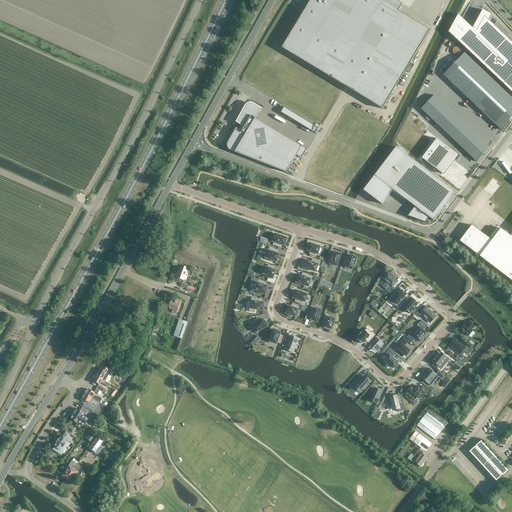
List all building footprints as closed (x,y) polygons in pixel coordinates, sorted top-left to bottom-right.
[(311,0),(282,48),(382,109),(430,30),(398,11),(402,4),(395,0),(311,0)] [(492,14),(483,9),(472,28),(459,15),(459,14),(458,14),(448,33),(449,33),(511,92),(511,42),(489,20),(492,14)] [(511,98),(464,53),(443,75),(501,130),(511,115),(511,98)] [(420,109),(476,161),(490,146),(434,95),(420,109)] [(227,145),(227,146),(228,146),(228,147),(228,148),(229,149),(229,150),(230,150),(231,151),(286,172),(297,155),(302,158),(307,149),(255,118),(261,108),(254,104),(253,103),(252,103),(251,103),(250,103),(249,103),(248,103),(247,103),(247,104),(246,104),(245,105),(245,106),(244,107),(236,122),(241,125),(239,129),(236,128),(229,141),(228,143),(228,144),(227,145)] [(316,124),(279,104),(276,110),(313,129),(316,124)] [(437,138),(422,158),(442,174),(454,158),(456,159),(459,155),(437,138)] [(396,147),(363,190),(382,204),(393,189),(415,206),(408,215),(407,216),(408,216),(424,222),(425,222),(429,217),(433,220),(455,192),(396,147)] [(472,225),(459,241),(511,280),(511,236),(501,228),(492,240),(472,225)] [(274,234),(272,241),(274,242),(272,245),(281,248),(282,245),(285,246),(287,239),(288,238),(275,233),(274,234)] [(309,248),(308,251),(310,251),(309,254),(315,256),(316,253),(318,254),(320,247),(316,245),(317,245),(313,243),(312,244),(310,243),(308,248),(309,248)] [(267,249),(264,258),(277,262),(280,254),(277,253),(278,250),(270,247),(269,250),(267,249)] [(331,253),(328,261),(331,262),(330,264),(337,266),(339,260),(340,261),(341,257),(340,256),(341,254),(334,252),(333,254),(331,253)] [(346,257),(343,265),(346,266),(346,267),(352,269),(354,264),(355,264),(357,260),(356,260),(356,257),(350,255),(349,258),(346,257)] [(305,262),(303,268),(316,272),(318,265),(319,265),(320,261),(312,258),(311,261),(306,260),(306,262),(305,262)] [(265,266),(262,274),(273,278),(276,270),(274,269),(275,267),(268,264),(267,267),(265,266)] [(176,277),(184,280),(189,268),(180,265),(176,277)] [(298,277),(296,282),(308,287),(311,280),(313,276),(303,272),(301,275),(299,275),(298,277)] [(389,285),(385,289),(391,294),(395,289),(393,287),(397,282),(387,273),(382,279),(389,285)] [(255,282),(253,290),(266,294),(268,288),(267,288),(268,286),(265,285),(267,282),(258,279),(257,282),(255,282)] [(325,287),(323,293),(330,296),(332,290),(325,287)] [(295,290),(292,298),(295,299),(294,302),(303,305),(304,302),(305,302),(308,294),(295,290)] [(396,296),(393,299),(396,302),(394,304),(399,308),(406,300),(404,298),(406,294),(401,290),(398,293),(396,292),(394,294),(396,296)] [(252,301),(251,308),(263,310),(264,305),(263,305),(264,303),(259,302),(260,299),(252,297),(251,301),(252,301)] [(168,307),(178,310),(181,300),(175,298),(174,302),(170,301),(168,307)] [(419,303),(414,299),(412,300),(410,298),(405,303),(408,305),(405,308),(410,313),(411,312),(413,314),(416,310),(414,308),(419,303)] [(288,305),(285,313),(296,317),(299,309),(298,309),(299,306),(292,304),(291,306),(288,305)] [(420,309),(413,316),(416,319),(420,314),(430,323),(436,316),(426,307),(422,311),(420,309)] [(311,308),(309,316),(311,317),(311,319),(313,320),(317,322),(318,319),(319,320),(320,316),(319,316),(321,310),(315,308),(314,309),(311,308)] [(326,314),(322,323),(326,324),(325,327),(331,329),(334,320),(335,319),(334,319),(329,317),(329,315),(326,314)] [(257,318),(250,322),(252,326),(253,326),(256,332),(267,326),(265,321),(264,321),(263,319),(262,320),(259,321),(257,318)] [(179,320),(174,335),(182,338),(187,322),(179,320)] [(467,325),(465,323),(463,326),(461,328),(460,329),(463,331),(463,332),(464,332),(465,333),(464,333),(467,336),(467,335),(468,336),(473,330),(472,329),(475,326),(473,325),(470,322),(470,321),(467,325)] [(409,334),(407,337),(413,342),(415,339),(418,342),(426,333),(423,330),(425,327),(420,322),(417,325),(419,327),(412,336),(409,334)] [(357,339),(363,344),(363,343),(366,340),(369,342),(376,334),(372,331),(371,332),(367,328),(365,330),(364,330),(364,331),(363,332),(362,332),(363,332),(362,332),(359,336),(357,339)] [(271,335),(269,341),(276,344),(277,342),(280,343),(283,336),(280,334),(280,332),(278,331),(273,329),(273,332),(272,331),(270,335),(271,335)] [(149,340),(156,342),(157,337),(156,336),(156,334),(151,333),(149,340)] [(298,338),(291,335),(286,350),(293,352),(298,338)] [(258,336),(250,344),(253,346),(261,338),(258,336)] [(375,343),(371,347),(376,352),(379,348),(380,349),(384,344),(376,338),(373,342),(374,343),(375,343)] [(455,338),(449,345),(462,356),(466,351),(469,354),(473,349),(467,344),(465,347),(455,338)] [(410,350),(402,343),(398,348),(406,356),(409,353),(408,352),(410,350)] [(384,355),(381,358),(385,361),(384,361),(393,368),(398,362),(393,357),(395,355),(389,349),(384,355)] [(441,352),(433,361),(439,366),(444,361),(445,362),(448,359),(441,352)] [(457,361),(453,366),(459,370),(462,365),(457,361)] [(99,368),(95,375),(111,385),(113,383),(107,379),(112,371),(103,365),(100,369),(99,368)] [(423,374),(420,377),(431,387),(439,378),(442,381),(446,377),(439,370),(436,373),(429,367),(426,371),(425,371),(423,374)] [(100,382),(103,384),(109,387),(110,384),(95,376),(92,381),(99,385),(100,382)] [(361,394),(370,383),(365,377),(362,380),(358,376),(351,384),(355,388),(361,394)] [(405,393),(407,395),(406,396),(409,399),(411,398),(414,401),(420,394),(419,394),(422,390),(426,394),(429,391),(423,386),(421,389),(417,385),(414,389),(411,386),(405,393)] [(374,388),(369,400),(377,403),(375,407),(379,409),(381,403),(378,401),(382,391),(374,388)] [(84,394),(97,402),(99,403),(100,403),(102,404),(103,402),(98,398),(93,395),(94,393),(87,389),(84,394)] [(97,402),(84,394),(81,399),(85,401),(84,403),(85,403),(83,406),(93,412),(95,409),(94,407),(97,402)] [(395,395),(389,396),(393,411),(399,409),(399,412),(402,411),(404,411),(400,396),(398,397),(397,395),(395,395)] [(74,412),(71,415),(72,415),(70,419),(77,423),(78,422),(83,426),(87,419),(82,416),(83,413),(86,415),(89,410),(82,407),(81,408),(80,411),(76,408),(74,412)] [(430,409),(416,426),(435,440),(448,422),(430,409)] [(65,431),(61,436),(58,439),(55,442),(56,443),(53,446),(54,447),(52,449),(61,455),(69,443),(66,441),(67,440),(66,439),(70,434),(65,431)] [(83,437),(91,442),(95,437),(87,431),(83,437)] [(409,439),(417,445),(421,448),(419,449),(414,456),(416,458),(414,462),(421,467),(428,458),(423,454),(424,452),(423,452),(424,450),(426,451),(432,443),(415,431),(409,439)] [(96,436),(88,448),(94,452),(95,452),(98,454),(106,443),(102,441),(96,436)] [(481,441),(469,451),(496,481),(507,470),(481,441)] [(116,450),(113,454),(111,453),(108,458),(113,461),(119,452),(116,450)] [(61,476),(66,479),(77,463),(72,460),(61,476)] [(81,466),(77,463),(66,479),(70,482),(75,476),(76,477),(78,477),(79,476),(81,473),(81,472),(80,470),(79,469),(81,466)]
